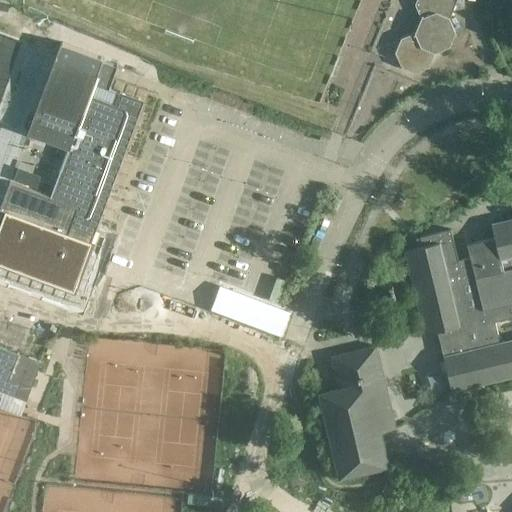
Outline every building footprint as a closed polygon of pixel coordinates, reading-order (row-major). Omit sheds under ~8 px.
[(416,0),(415,3),(420,16),(414,32),(400,37),(395,51),(401,65),(414,71),(429,65),(435,52),(449,47),(454,33),(449,19),(456,0),(416,0)] [(73,31),(34,125),(76,141),(57,187),(87,199),(81,219),(101,227),(156,87),(132,76),(131,79),(125,77),(133,55),(73,31)] [(81,219),(87,199),(55,186),(17,170),(4,200),(10,202),(0,226),(0,249),(79,282),(101,227),(81,219)] [(477,351),(485,385),(511,378),(511,219),(492,224),(496,239),(468,245),(471,258),(459,261),(461,269),(468,267),(472,281),(475,280),(483,311),(503,307),(505,314),(507,313),(508,320),(511,319),(511,343),(499,346),(497,339),(484,342),(486,349),(477,351)] [(484,342),(497,339),(494,324),(508,320),(507,313),(505,314),(503,307),(483,311),(475,280),(472,281),(468,267),(461,269),(459,261),(452,230),(421,237),(423,246),(406,250),(426,335),(438,332),(448,373),(452,392),(485,385),(477,351),(486,349),(484,342)] [(287,312),(221,287),(213,309),(279,334),(287,312)] [(0,391),(26,401),(40,362),(18,353),(18,354),(0,347),(0,391)] [(319,395),(339,478),(388,466),(380,432),(395,429),(376,348),(331,358),(338,390),(319,395)] [(438,473),(435,481),(448,487),(451,478),(438,473)]
